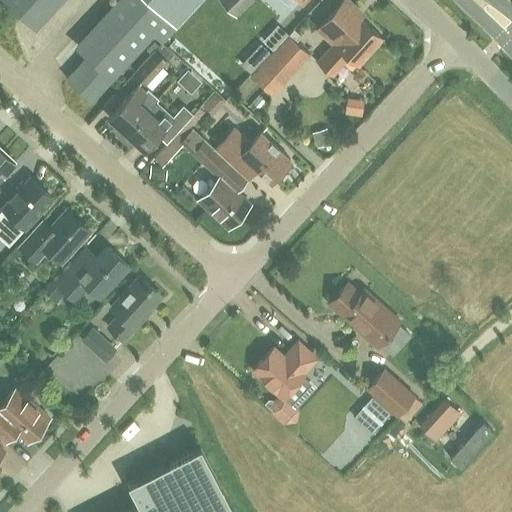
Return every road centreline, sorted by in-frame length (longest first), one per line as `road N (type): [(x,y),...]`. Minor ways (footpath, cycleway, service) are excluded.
road 1 (residential): [(236,280),(458,44)]
road 2 (residential): [(236,280),(0,69)]
road 3 (residential): [(24,511),(236,280)]
